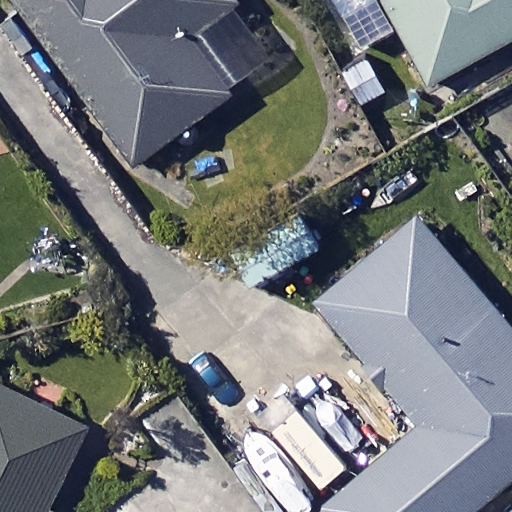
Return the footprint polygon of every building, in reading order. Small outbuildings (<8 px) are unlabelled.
[(233,85),(277,53),(241,0),(23,0),(142,166),(241,95),(233,85)] [(511,0),(389,0),(436,85),(511,43),(511,0)] [(329,249),(310,216),(242,255),(261,288),(329,249)] [(483,511),(511,488),(511,321),(428,221),(327,305),(429,428),(330,511),(331,511),(483,511)] [(0,511),(54,511),(94,427),(0,383),(0,511)]
